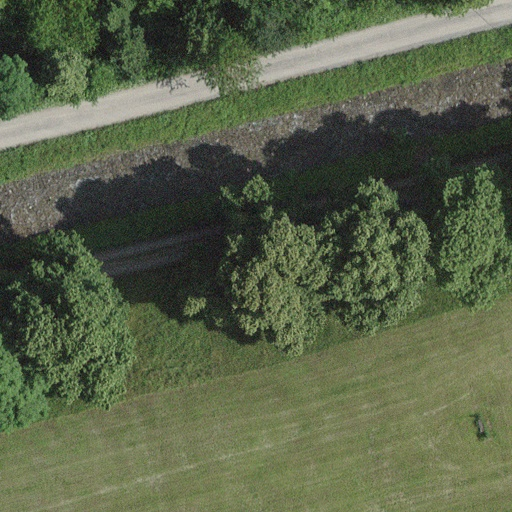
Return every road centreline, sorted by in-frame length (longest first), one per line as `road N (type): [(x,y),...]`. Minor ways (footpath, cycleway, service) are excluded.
road 1 (track): [(0,151),(511,18)]
road 2 (track): [(511,155),(0,272)]
